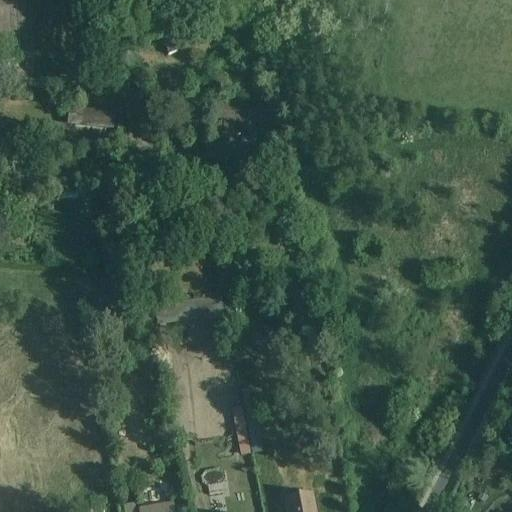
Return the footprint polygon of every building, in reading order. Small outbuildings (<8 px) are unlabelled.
[(157,26),(168,57),(177,54),(170,33),(182,28),(179,21),(168,25),(167,22),(157,26)] [(244,108),(213,106),(212,121),(224,121),(223,131),(253,133),(253,121),(244,120),(244,108)] [(115,114),(68,110),(67,127),(113,131),(115,114)] [(274,113),(258,112),(257,129),(273,130),(274,113)] [(118,154),(119,146),(97,145),(97,152),(118,154)] [(141,157),(120,155),(118,186),(139,188),(141,157)] [(106,193),(105,179),(27,182),(28,198),(106,193)] [(209,299),(155,307),(158,327),(212,319),(209,299)] [(133,324),(133,314),(127,315),(127,310),(105,312),(106,332),(128,330),(128,324),(133,324)] [(248,389),(241,391),(246,416),(245,416),(252,456),(261,454),(258,440),(263,439),(258,414),(256,414),(255,409),(252,409),(248,389)] [(250,457),(241,409),(232,411),(234,419),(233,420),(240,458),(250,457)] [(487,499),(480,495),(477,501),(484,505),(487,499)] [(286,511),(313,511),(310,496),(285,501),(286,511)]
